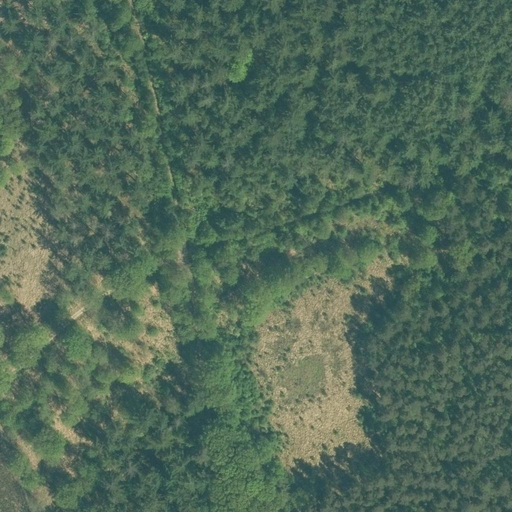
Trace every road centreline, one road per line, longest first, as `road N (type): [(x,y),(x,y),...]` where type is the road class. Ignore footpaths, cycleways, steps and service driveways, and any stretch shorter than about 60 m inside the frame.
road 1 (track): [(511,148),(138,271),(43,342),(0,386)]
road 2 (track): [(132,0),(187,250),(219,511)]
